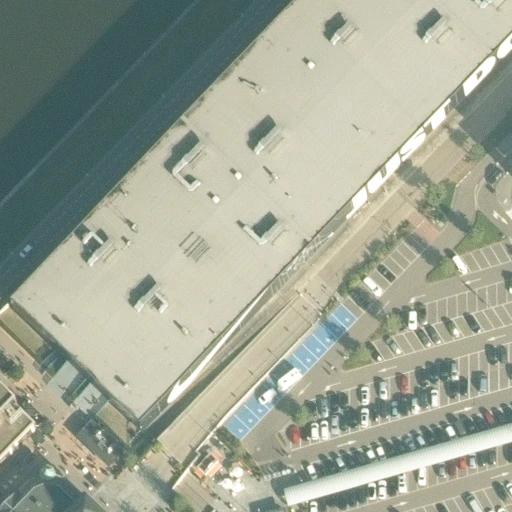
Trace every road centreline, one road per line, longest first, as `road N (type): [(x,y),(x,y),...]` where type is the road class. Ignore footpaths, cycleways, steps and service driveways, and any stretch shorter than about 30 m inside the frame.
road 1 (unclassified): [(130,496),(511,96)]
road 2 (unclassified): [(0,296),(283,0)]
